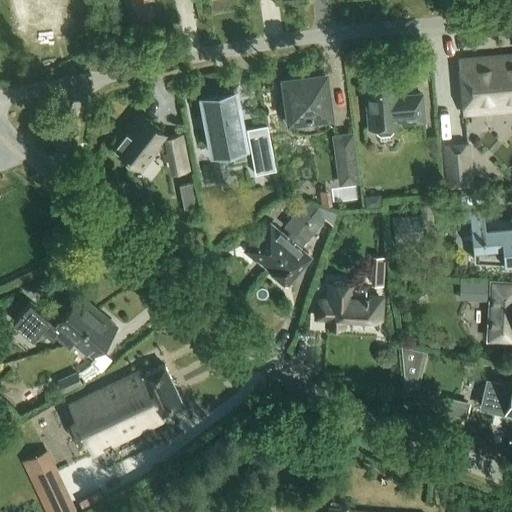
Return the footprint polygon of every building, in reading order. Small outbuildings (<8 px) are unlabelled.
[(511,54),(458,60),(462,114),(511,109),(511,54)] [(291,119),(292,129),(301,131),(311,131),(320,128),(328,123),(327,114),(329,114),(324,73),(283,78),(286,102),(281,102),(281,111),(283,120),(291,119)] [(375,127),(376,133),(391,132),(391,125),(399,125),(399,123),(423,120),(420,94),(396,96),(395,76),(363,79),(367,127),(375,127)] [(219,88),(220,92),(202,96),(212,152),(231,149),(233,161),(246,158),(244,146),(233,90),(232,86),(219,88)] [(117,133),(114,136),(113,140),(113,145),(113,146),(138,166),(154,145),(163,152),(169,151),(172,168),(187,165),(180,133),(166,137),(163,134),(164,132),(139,113),(125,130),(120,131),(117,133)] [(275,168),(267,127),(245,131),(254,172),(275,168)] [(355,180),(349,136),(335,137),(341,182),(355,180)] [(474,185),(469,144),(442,147),(447,188),(474,185)] [(194,208),(190,185),(180,187),(184,210),(194,208)] [(380,194),(365,195),(366,207),(381,206),(380,194)] [(307,201),(301,208),(309,215),(313,210),(316,206),(307,201)] [(257,258),(266,266),(309,215),(301,208),(293,217),(292,216),(282,227),(288,232),(285,236),(269,223),(252,244),(248,244),(246,246),(247,253),(253,258),(257,258)] [(472,249),(474,249),(475,260),(511,262),(511,217),(483,220),(482,208),(460,210),(462,223),(469,223),(472,249)] [(300,249),(324,219),(313,210),(309,215),(266,266),(286,283),(308,256),(300,249)] [(424,215),(391,217),(393,243),(426,241),(424,215)] [(375,256),(374,285),(384,285),(385,257),(375,256)] [(486,340),(511,341),(511,296),(509,297),(510,282),(490,281),(486,340)] [(316,300),(315,317),(326,318),(326,325),(343,326),(343,316),(375,318),(375,316),(380,316),(380,303),(377,302),(377,297),(365,296),(365,288),(353,287),(353,284),(328,283),(327,301),(316,300)] [(488,285),(467,284),(466,303),(488,304),(488,285)] [(70,342),(74,338),(98,309),(80,293),(57,321),(31,299),(14,319),(34,337),(43,326),(53,335),(56,331),(70,342)] [(117,325),(98,309),(74,338),(92,354),(117,325)] [(142,371),(73,404),(97,452),(164,419),(162,415),(183,404),(164,365),(144,375),(142,371)] [(79,374),(61,382),(67,395),(85,387),(79,374)] [(511,375),(509,375),(506,386),(485,381),(480,404),(504,411),(504,413),(511,414),(511,375)] [(175,437),(169,425),(157,431),(163,443),(175,437)] [(44,511),(76,511),(47,449),(42,451),(25,459),(21,462),(44,511)] [(80,494),(82,505),(101,501),(99,490),(80,494)]
